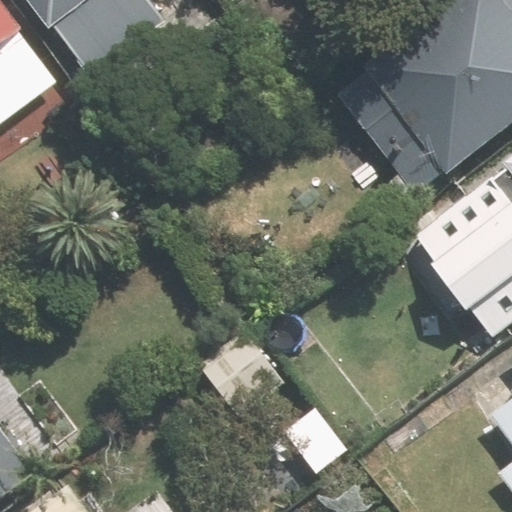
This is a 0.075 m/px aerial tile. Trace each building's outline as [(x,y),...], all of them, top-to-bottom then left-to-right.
[(0,0),(0,129),(77,74),(22,0),(0,0)] [(45,0),(100,75),(176,20),(161,0),(45,0)] [(425,194),(511,126),(511,0),(456,0),(343,89),(425,194)] [(511,314),(511,165),(440,220),(511,314)] [(258,324),(210,360),(249,411),(296,375),(258,324)] [(0,504),(54,463),(0,393),(0,504)] [(511,476),(511,404),(502,411),(511,424),(511,456),(503,463),(511,476)] [(123,511),(95,474),(43,511),(123,511)]
